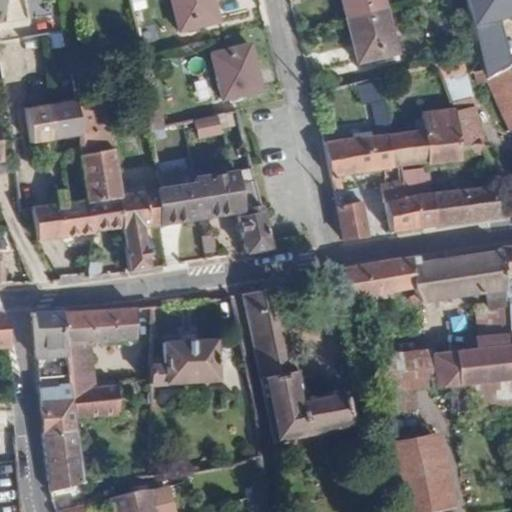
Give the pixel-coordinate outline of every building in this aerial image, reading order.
[(170,0),(178,29),(217,20),(212,0),(170,0)] [(383,0),(342,0),(357,59),(396,50),(383,0)] [(511,0),(463,0),(480,68),(483,81),(510,65),(500,22),(511,19),(511,0)] [(247,40),(208,50),(219,96),(259,87),(247,40)] [(472,94),(460,57),(437,64),(448,101),(472,94)] [(511,125),(511,68),(510,65),(483,81),(507,127),(511,125)] [(483,81),(480,68),(470,70),(473,81),(483,81)] [(388,129),(380,87),(368,90),(377,131),(388,129)] [(97,94),(72,97),(72,98),(78,133),(81,151),(106,147),(104,135),(97,94)] [(468,96),(450,101),(453,108),(457,145),(483,140),(468,96)] [(78,133),(72,98),(26,103),(30,138),(78,133)] [(235,107),(223,110),(230,141),(242,138),(235,107)] [(421,123),(388,129),(383,130),(389,164),(458,151),(457,145),(453,108),(420,112),(421,123)] [(215,112),(193,117),(198,133),(219,129),(215,112)] [(175,121),(149,127),(161,186),(189,180),(175,121)] [(383,130),(322,141),(330,174),(389,164),(383,130)] [(116,135),(104,135),(106,147),(111,147),(117,146),(116,135)] [(123,193),(117,146),(111,147),(117,194),(123,193)] [(117,194),(111,147),(106,147),(81,151),(76,151),(83,197),(68,199),(66,184),(54,186),(56,199),(62,234),(93,230),(93,227),(121,225),(117,194)] [(189,156),(192,175),(223,170),(219,151),(189,156)] [(405,195),(429,191),(425,165),(401,169),(402,178),(405,195)] [(161,186),(123,193),(117,194),(121,225),(127,270),(148,267),(142,224),(235,208),(244,251),(269,247),(252,178),(236,180),(233,168),(223,170),(192,175),(193,179),(189,180),(161,186)] [(390,231),(496,215),(491,182),(429,191),(405,195),(402,178),(379,182),(382,200),(384,199),(390,231)] [(56,199),(28,202),(37,238),(62,234),(56,199)] [(358,200),(336,203),(343,238),(365,234),(358,200)] [(216,231),(199,236),(205,257),(222,252),(216,231)] [(511,244),(497,246),(498,249),(500,280),(511,278),(511,244)] [(498,249),(435,259),(442,298),(501,290),(498,249)] [(341,268),(342,275),(346,298),(413,287),(412,280),(417,280),(414,255),(341,268)] [(500,280),(501,290),(510,288),(509,279),(500,280)] [(303,398),(276,287),(240,293),(273,440),(353,424),(345,389),(303,398)] [(133,338),(132,306),(60,311),(64,339),(89,339),(90,343),(133,338)] [(64,339),(60,311),(33,312),(35,350),(65,347),(64,339)] [(506,346),(505,334),(478,336),(479,349),(506,346)] [(94,387),(90,343),(89,339),(64,339),(65,347),(70,389),(94,387)] [(214,380),(213,340),(161,341),(161,364),(148,363),(148,382),(214,380)] [(479,349),(431,353),(434,386),(509,378),(506,346),(479,349)] [(376,392),(434,386),(431,353),(430,348),(369,355),(376,392)] [(114,385),(94,387),(70,389),(71,398),(74,416),(117,412),(114,385)] [(41,434),(75,430),(74,416),(71,398),(39,403),(41,434)] [(49,489),(82,478),(75,430),(41,434),(49,489)] [(435,432),(385,442),(398,511),(416,511),(449,505),(435,432)] [(110,511),(151,511),(145,487),(106,496),(110,511)]
